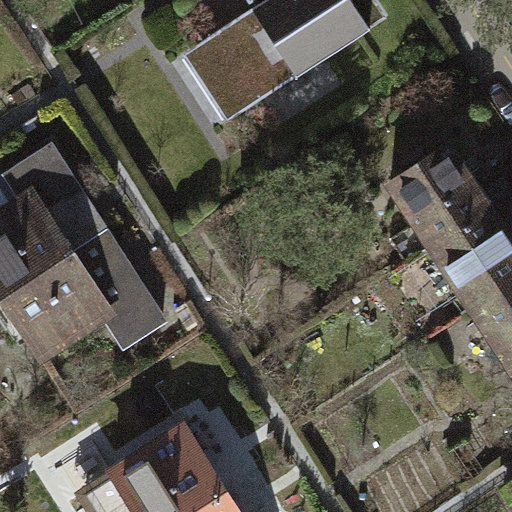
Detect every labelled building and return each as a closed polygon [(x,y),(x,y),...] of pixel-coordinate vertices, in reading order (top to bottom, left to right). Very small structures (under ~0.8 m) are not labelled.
[(249,0),(251,3),(255,0),(269,0),(184,55),(229,124),(373,31),(352,0),(249,0)] [(511,201),(511,193),(477,138),(396,190),(434,250),(511,201)] [(5,171),(17,190),(0,201),(0,295),(44,361),(106,320),(125,349),(172,318),(53,139),(5,171)] [(511,291),(511,201),(434,250),(477,315),(511,291)] [(511,291),(477,315),(511,368),(511,291)] [(248,511),(189,418),(111,467),(139,511),(248,511)]
